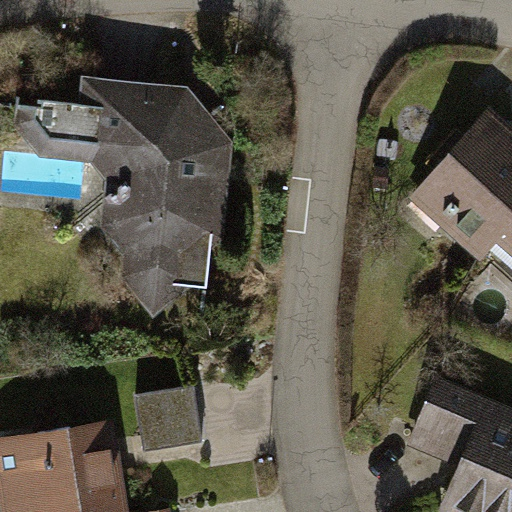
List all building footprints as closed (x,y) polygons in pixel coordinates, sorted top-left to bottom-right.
[(55,92),(51,145),(107,178),(101,224),(129,254),(141,294),(189,297),(238,244),(238,165),(211,105),(55,92)] [(511,144),(505,138),(437,213),(510,279),(511,277),(511,144)] [(150,443),(207,437),(201,380),(143,386),(150,443)] [(511,511),(511,429),(467,402),(425,472),(493,511),(511,511)] [(30,434),(32,511),(146,511),(144,430),(30,434)]
